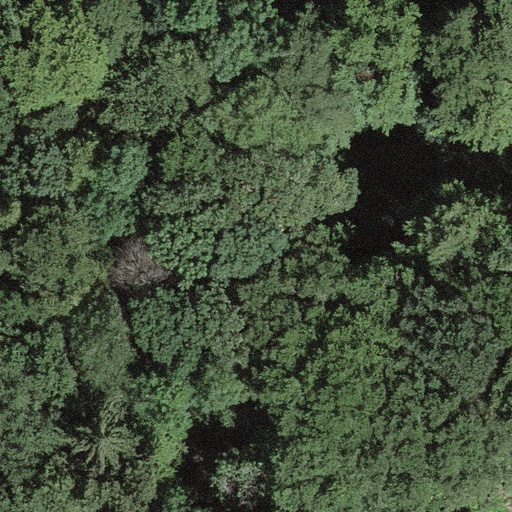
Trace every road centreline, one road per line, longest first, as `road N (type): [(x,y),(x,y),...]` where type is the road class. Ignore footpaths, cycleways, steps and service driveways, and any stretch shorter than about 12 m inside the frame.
road 1 (track): [(259,0),(308,127),(235,476)]
road 2 (track): [(0,401),(235,476),(314,511)]
